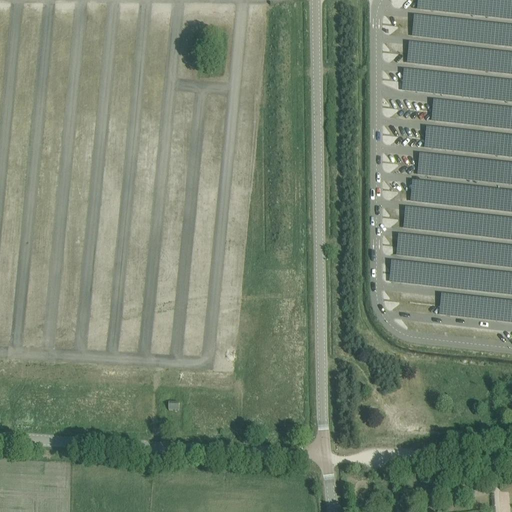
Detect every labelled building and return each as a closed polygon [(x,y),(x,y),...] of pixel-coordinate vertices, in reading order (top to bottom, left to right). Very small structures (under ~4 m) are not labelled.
[(511,1),(498,0),(422,0),(421,11),(511,20),(511,1)] [(511,28),(418,19),(416,38),(511,48),(511,28)] [(511,56),(413,46),(411,65),(511,75),(511,56)] [(511,84),(408,73),(406,92),(511,103),(511,84)] [(511,111),(435,103),(432,122),(511,130),(511,111)] [(511,139),(427,131),(425,150),(511,159),(511,139)] [(511,166),(421,157),(419,176),(511,186),(511,166)] [(511,194),(413,184),(411,203),(511,214),(511,194)] [(511,221),(406,210),(404,230),(511,241),(511,221)] [(511,249),(399,238),(397,257),(511,269),(511,249)] [(511,277),(392,264),(390,283),(511,296),(511,277)] [(511,304),(443,297),(441,317),(511,324),(511,304)] [(178,405),(168,404),(167,412),(178,413),(178,405)]
